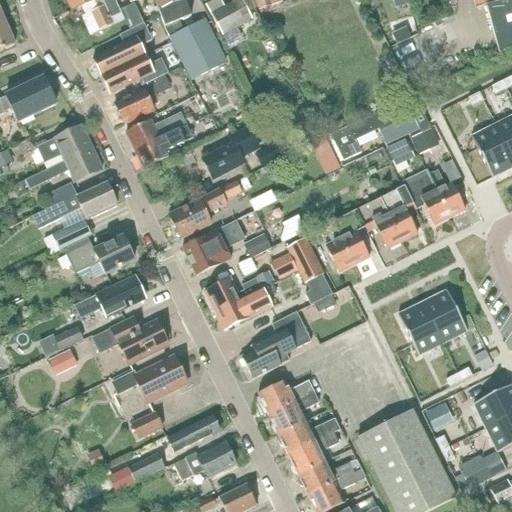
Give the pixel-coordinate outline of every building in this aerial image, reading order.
[(114,0),(96,0),(95,1),(94,0),(66,0),(72,12),(87,5),(100,32),(112,27),(123,22),(120,15),(121,14),(114,0)] [(168,36),(183,30),(179,22),(191,17),(184,0),(154,0),(156,3),(165,28),(168,36)] [(219,0),(216,0),(205,6),(221,36),(251,20),(240,0),(224,9),(219,0)] [(269,0),(255,0),(260,12),(272,7),(269,0)] [(404,0),(392,0),(394,8),(406,6),(404,0)] [(486,7),(494,5),(492,0),(473,0),(476,10),(486,7)] [(511,47),(511,0),(510,0),(509,0),(494,5),(486,7),(497,46),(499,54),(511,47)] [(130,32),(143,25),(134,5),(120,12),(130,32)] [(227,64),(205,20),(170,37),(191,81),(227,64)] [(0,53),(15,48),(5,22),(0,23),(0,53)] [(140,48),(151,42),(143,25),(130,32),(119,37),(123,45),(92,61),(101,78),(144,57),(140,48)] [(161,61),(149,67),(144,57),(101,78),(110,96),(138,82),(141,87),(167,75),(161,61)] [(165,76),(147,85),(150,89),(116,105),(126,126),(154,113),(148,100),(171,89),(165,76)] [(511,78),(503,83),(507,91),(511,88),(511,78)] [(11,110),(17,125),(55,107),(42,79),(5,97),(5,98),(0,100),(0,116),(5,114),(5,113),(11,110)] [(503,83),(492,88),(496,96),(507,91),(503,83)] [(479,94),(469,100),(473,108),(483,102),(479,94)] [(346,129),(331,136),(343,161),(351,158),(360,153),(355,143),(355,142),(378,130),(379,133),(385,145),(427,125),(421,113),(422,113),(415,99),(372,118),(347,131),(346,129)] [(188,127),(187,126),(193,123),(189,114),(183,117),(182,115),(153,128),(150,122),(126,134),(135,152),(188,127)] [(511,118),(496,127),(511,159),(511,118)] [(188,127),(135,152),(144,171),(168,160),(165,154),(194,140),(188,127)] [(511,159),(496,127),(472,139),(492,180),(511,169),(511,159)] [(64,163),(91,150),(81,128),(49,143),(36,149),(43,165),(62,157),(64,163)] [(260,151),(249,130),(248,128),(226,139),(230,147),(204,161),(214,181),(242,166),(239,161),(260,151)] [(431,128),(412,137),(419,152),(438,142),(431,128)] [(325,140),(310,147),(325,176),(339,169),(325,140)] [(414,159),(411,154),(405,141),(385,151),(391,163),(393,162),(399,174),(409,170),(406,163),(414,159)] [(262,171),(284,160),(276,145),(254,155),(262,171)] [(68,183),(70,187),(102,172),(91,150),(64,163),(26,182),(29,190),(68,172),(73,180),(68,183)] [(7,151),(0,154),(0,164),(11,160),(7,151)] [(429,177),(428,177),(425,172),(401,183),(404,189),(405,188),(413,204),(415,209),(424,205),(435,227),(450,220),(429,177)] [(429,177),(450,220),(466,212),(452,185),(441,190),(439,185),(444,183),(439,172),(429,177)] [(210,226),(206,217),(226,207),(224,203),(242,195),(236,183),(169,216),(175,228),(174,231),(177,238),(180,237),(181,241),(210,226)] [(48,211),(31,219),(36,230),(53,222),(53,223),(73,214),(72,213),(80,209),(85,220),(116,206),(107,186),(76,200),(75,197),(53,207),(47,210),(48,211)] [(53,207),(75,197),(70,187),(48,197),(53,207)] [(404,209),(413,204),(405,188),(404,189),(382,200),(403,243),(418,236),(404,209)] [(237,199),(242,210),(265,201),(260,189),(237,199)] [(387,251),(403,243),(382,200),(357,212),(366,229),(374,225),(387,251)] [(357,234),(366,229),(357,212),(333,224),(355,267),(370,260),(357,234)] [(62,251),(88,239),(91,237),(83,222),(52,237),(52,238),(44,242),(50,256),(58,252),(59,253),(62,251)] [(183,249),(196,277),(221,266),(230,262),(225,251),(237,244),(245,241),(236,223),(228,226),(217,232),(207,237),(183,249)] [(339,275),(355,267),(333,224),(324,228),(308,236),(310,241),(326,233),(329,239),(334,237),(336,242),(326,247),(339,275)] [(264,236),(243,246),(250,261),(271,250),(264,236)] [(93,253),(89,245),(90,244),(88,239),(62,251),(65,256),(65,257),(74,276),(99,264),(105,276),(134,263),(123,239),(93,253)] [(306,284),(322,276),(324,275),(306,239),(285,250),(288,255),(297,273),(303,285),(306,284)] [(279,282),(297,273),(288,255),(270,264),(279,282)] [(267,274),(256,280),(257,281),(261,290),(271,285),(273,284),(267,274)] [(310,292),(304,296),(310,307),(313,306),(331,297),(332,296),(322,276),(306,284),(310,292)] [(78,305),(74,307),(79,320),(101,311),(105,319),(115,315),(144,301),(134,279),(78,305)] [(261,290),(257,281),(243,288),(245,292),(239,295),(235,288),(233,289),(229,281),(206,292),(210,301),(209,301),(214,313),(261,290)] [(261,290),(214,313),(220,324),(221,324),(225,332),(249,320),(272,309),(267,299),(276,295),(271,285),(261,290)] [(446,293),(422,305),(442,346),(467,333),(446,293)] [(317,313),(334,305),(331,297),(313,306),(317,313)] [(422,305),(397,317),(418,358),(442,346),(422,305)] [(252,349),(254,354),(242,359),(240,363),(242,369),(247,369),(253,382),(282,368),(281,367),(290,363),(287,357),(296,353),(295,352),(311,344),(297,315),(272,327),(279,341),(265,349),(262,344),(252,349)] [(125,369),(168,348),(166,344),(167,342),(168,339),(166,336),(164,334),(161,334),(156,323),(134,334),(129,323),(107,334),(89,343),(96,357),(114,348),(125,369)] [(75,331),(53,341),(58,351),(80,341),(75,331)] [(485,351),(474,357),(481,372),(493,366),(485,351)] [(68,352),(47,363),(51,370),(72,360),(68,352)] [(148,406),(187,386),(185,382),(186,380),(187,376),(185,374),(183,372),(180,372),(173,359),(135,378),(134,375),(112,385),(118,396),(138,386),(148,406)] [(468,370),(457,375),(461,383),(472,377),(468,370)] [(457,375),(446,381),(450,389),(461,383),(457,375)] [(307,384),(290,393),(285,383),(258,396),(268,417),(312,395),(307,384)] [(511,386),(473,406),(485,431),(511,417),(511,386)] [(305,423),(300,414),(319,404),(314,394),(312,395),(268,417),(278,437),(305,423)] [(440,408),(426,415),(434,432),(449,425),(440,408)] [(355,443),(392,511),(414,511),(455,490),(412,411),(355,443)] [(155,415),(132,427),(139,441),(162,430),(155,415)] [(511,417),(485,431),(497,455),(511,447),(511,417)] [(174,456),(189,448),(220,433),(213,418),(182,433),(181,432),(167,439),(174,456)] [(333,435),(340,432),(334,420),(309,432),(305,423),(278,437),(288,457),(333,435)] [(462,452),(484,443),(480,432),(458,441),(462,452)] [(338,445),(333,435),(288,457),(298,477),(325,464),(320,454),(338,445)] [(143,440),(150,457),(160,452),(153,436),(143,440)] [(443,438),(435,442),(441,453),(448,449),(443,438)] [(181,483),(203,473),(207,481),(236,467),(225,445),(197,459),(195,455),(185,460),(173,467),(181,483)] [(448,449),(441,453),(446,464),(454,460),(448,449)] [(99,452),(87,457),(92,471),(104,466),(99,452)] [(134,482),(134,483),(163,469),(157,456),(128,470),(131,475),(134,482)] [(481,461),(460,472),(469,490),(490,479),(481,461)] [(329,474),(325,464),(298,477),(308,498),(335,485),(354,475),(349,464),(329,474)] [(365,480),(361,472),(361,471),(354,475),(335,485),(308,498),(314,511),(331,511),(345,506),(339,493),(357,483),(365,480)] [(131,475),(115,483),(119,490),(134,482),(131,475)] [(511,496),(505,483),(491,491),(498,504),(511,496)] [(246,486),(217,499),(223,511),(245,511),(256,507),(246,486)] [(199,511),(207,511),(215,508),(211,499),(197,506),(199,511)]
